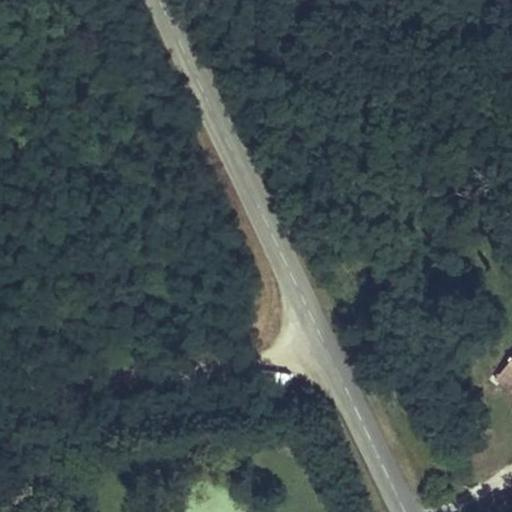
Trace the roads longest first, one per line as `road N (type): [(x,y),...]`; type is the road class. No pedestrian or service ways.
road 1 (tertiary): [(409,511),(159,0)]
road 2 (track): [(0,390),(329,344)]
